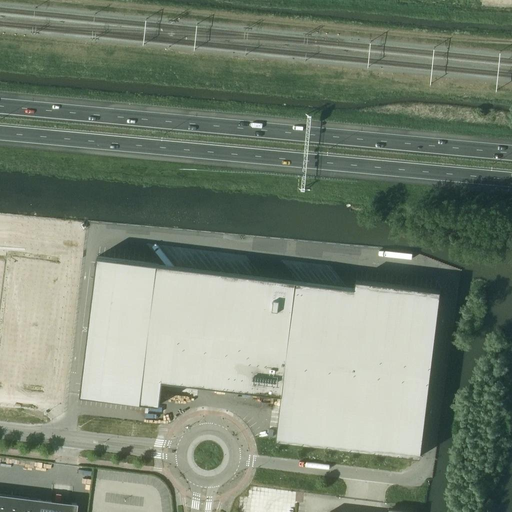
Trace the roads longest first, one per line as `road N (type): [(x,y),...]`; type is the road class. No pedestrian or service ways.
road 1 (motorway): [(0,133),(511,180)]
road 2 (motorway): [(511,153),(0,106)]
road 3 (unclassified): [(235,459),(410,480)]
